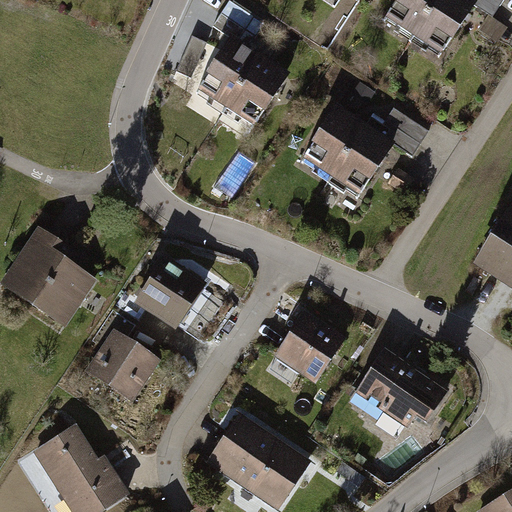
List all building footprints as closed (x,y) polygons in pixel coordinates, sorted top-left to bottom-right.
[(398,0),(396,4),(388,15),(401,24),(416,34),(438,0),(398,0)] [(465,0),(438,0),(416,34),(431,43),(444,52),(451,40),(467,16),(474,6),(465,0)] [(465,0),(474,6),(490,16),(493,18),(501,6),(492,0),(465,0)] [(230,2),(221,15),(256,38),(265,25),(230,2)] [(221,15),(213,27),(248,50),(256,38),(221,15)] [(401,24),(388,15),(384,22),(396,30),(394,32),(410,42),(416,34),(401,24)] [(493,18),(490,16),(482,28),(499,39),(507,28),(493,18)] [(416,34),(410,42),(426,53),(428,51),(440,58),(444,52),(431,43),(416,34)] [(207,43),(192,37),(176,72),(191,78),(207,43)] [(250,54),(231,42),(208,76),(201,87),(214,96),(228,105),(258,60),(250,54)] [(268,66),(258,60),(228,105),(223,114),(219,120),(243,135),(249,134),(251,130),(252,130),(257,124),(264,112),(286,77),(268,66)] [(361,85),(354,95),(366,103),(373,93),(361,85)] [(207,104),(223,114),(228,105),(214,96),(201,87),(197,94),(208,101),(207,104)] [(394,109),(386,122),(421,145),(429,132),(394,109)] [(354,122),(336,111),(313,146),(306,157),(319,165),(334,175),(364,129),(354,122)] [(370,133),(364,129),(334,175),(328,184),(344,194),(346,191),(350,185),(362,193),(369,182),(392,146),(384,141),(385,141),(385,140),(385,139),(378,135),(386,122),(373,114),(366,126),(372,130),(370,133)] [(386,122),(378,135),(385,139),(385,140),(413,157),(421,145),(386,122)] [(312,173),(328,184),(334,175),(319,165),(306,157),(302,163),(314,170),(312,173)] [(401,172),(392,186),(403,193),(412,179),(401,172)] [(350,185),(346,191),(358,199),(362,193),(350,185)] [(511,217),(484,260),(511,277),(511,217)] [(66,250),(41,233),(19,265),(33,274),(19,293),(63,323),(92,281),(60,260),(66,250)] [(201,287),(165,263),(139,301),(149,307),(176,325),(201,287)] [(139,321),(149,307),(139,301),(126,291),(117,305),(139,321)] [(126,340),(136,326),(113,311),(103,325),(117,334),(126,340)] [(343,342),(303,316),(278,354),(317,380),(343,342)] [(126,340),(117,334),(91,373),(125,396),(135,380),(141,384),(157,361),(126,340)] [(383,351),(357,389),(386,409),(375,425),(397,440),(408,423),(410,424),(422,406),(433,413),(446,394),(383,351)] [(304,462),(243,421),(215,463),(275,504),(304,462)] [(74,429),(37,453),(66,497),(72,493),(83,511),(101,511),(127,496),(109,468),(102,472),(74,429)] [(511,511),(511,491),(480,511),(511,511)]
